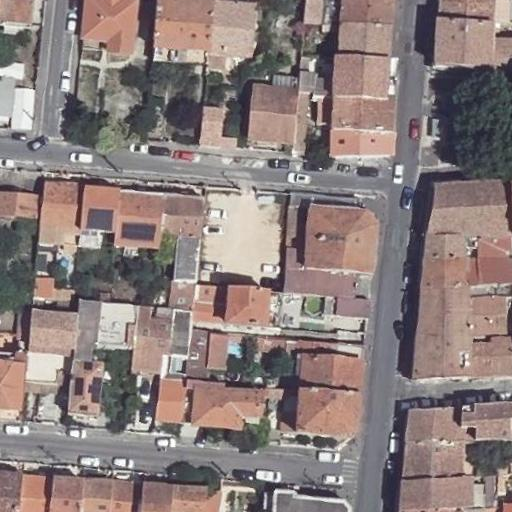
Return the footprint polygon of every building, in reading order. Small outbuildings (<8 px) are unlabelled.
[(32,0),(0,0),(0,21),(29,25),(32,0)] [(86,0),(82,38),(108,41),(108,51),(129,53),(136,3),(124,1),(124,0),(86,0)] [(153,49),(208,54),(213,5),(158,0),(153,49)] [(391,29),(394,0),(344,0),(344,3),(319,0),(306,0),(307,0),(304,24),(323,25),(391,29)] [(511,0),(439,0),(439,19),(499,23),(511,24),(511,0)] [(213,5),(208,54),(252,58),(256,9),(213,5)] [(435,65),(488,68),(491,39),(491,28),(499,29),(499,23),(439,19),(435,65)] [(389,61),(391,29),(323,25),(323,33),(342,34),(339,60),(389,62),(389,61)] [(511,40),(491,39),(488,68),(511,67),(511,40)] [(152,63),(206,68),(208,54),(153,49),(152,63)] [(397,61),(389,61),(389,62),(339,60),(336,60),(335,81),(316,80),(316,76),(307,76),(308,58),(301,58),(298,92),(297,94),(309,95),(314,94),(314,99),(320,100),(394,101),(397,61)] [(14,79),(0,76),(0,115),(9,117),(14,79)] [(297,94),(298,92),(255,89),(250,141),(292,145),(292,141),(297,94)] [(304,143),(309,95),(297,94),(292,141),(304,143)] [(390,157),(394,101),(320,100),(318,124),(333,126),(331,158),(390,157)] [(148,101),(146,128),(162,130),(164,102),(148,101)] [(303,155),(304,143),(292,141),(292,145),(293,145),(292,154),(303,155)] [(463,287),(511,284),(511,221),(511,182),(435,185),(425,239),(422,258),(463,257),(463,246),(477,246),(478,263),(463,269),(463,287)] [(60,226),(63,186),(44,184),(43,198),(41,219),(41,225),(50,225),(60,226)] [(80,228),(84,188),(63,186),(60,226),(70,227),(80,228)] [(119,191),(84,188),(80,228),(80,231),(102,233),(116,234),(119,191)] [(164,195),(119,191),(116,234),(116,244),(129,245),(144,246),(159,248),(160,238),(164,195)] [(0,214),(37,218),(38,197),(0,193),(0,214)] [(361,200),(291,194),(290,205),(300,207),(311,207),(309,223),(308,239),(306,250),(290,249),(285,248),(284,258),(284,268),(305,270),(356,275),(372,276),(376,227),(366,212),(360,213),(361,200)] [(204,198),(164,195),(160,238),(172,238),(199,241),(204,198)] [(300,207),(290,205),(287,225),(286,237),(291,237),(308,239),(309,223),(298,222),(300,207)] [(41,225),(39,243),(49,244),(50,225),(41,225)] [(68,245),(78,246),(80,231),(80,228),(70,227),(68,245)] [(100,251),(102,233),(80,231),(78,246),(77,249),(100,251)] [(199,241),(172,238),(171,244),(169,260),(172,260),(178,261),(172,310),(175,311),(192,312),(195,285),(199,241)] [(144,246),(129,245),(128,256),(143,258),(144,246)] [(422,258),(420,289),(463,287),(463,269),(457,271),(458,265),(463,265),(463,257),(422,258)] [(172,260),(168,302),(171,303),(170,310),(172,310),(178,261),(172,260)] [(305,270),(284,268),(281,294),(281,296),(325,300),(336,300),(354,302),(356,275),(305,270)] [(420,289),(416,337),(468,333),(511,330),(511,316),(510,317),(510,325),(505,325),(504,297),(511,296),(511,284),(463,287),(420,289)] [(230,289),(195,285),(192,312),(192,321),(226,324),(230,289)] [(35,288),(34,298),(53,299),(54,290),(35,288)] [(266,293),(230,289),(226,324),(263,328),(266,293)] [(54,290),(53,299),(61,300),(73,301),(74,292),(54,290)] [(281,296),(281,294),(266,293),(263,328),(278,330),(281,296)] [(61,300),(59,317),(77,319),(80,302),(73,301),(61,300)] [(334,318),(336,300),(325,300),(324,317),(334,318)] [(368,321),(369,303),(354,302),(336,300),(334,318),(368,321)] [(168,302),(153,301),(152,308),(156,309),(170,310),(171,303),(168,302)] [(77,319),(74,351),(73,364),(85,365),(86,348),(90,349),(92,323),(94,303),(80,302),(77,319)] [(137,307),(111,305),(94,303),(92,323),(115,325),(134,327),(135,324),(137,307)] [(148,308),(137,307),(135,324),(146,325),(148,308)] [(170,310),(156,309),(155,321),(171,322),(172,310),(170,310)] [(192,321),(192,312),(175,311),(172,310),(171,322),(170,331),(168,348),(167,356),(173,356),(188,359),(190,333),(190,331),(192,321)] [(21,314),(18,343),(29,344),(32,315),(21,314)] [(59,317),(32,315),(29,344),(29,347),(74,351),(77,319),(59,317)] [(154,326),(146,325),(135,324),(134,327),(133,345),(168,348),(170,331),(171,322),(155,321),(154,326)] [(115,325),(92,323),(90,349),(112,351),(115,325)] [(132,353),(133,345),(134,327),(115,325),(112,351),(132,353)] [(285,347),(286,340),(254,337),(212,333),(190,331),(190,333),(188,359),(186,377),(185,381),(205,383),(207,369),(223,371),(226,342),(252,344),(252,350),(284,353),(285,347)] [(365,348),(366,335),(337,332),(335,345),(365,348)] [(412,380),(470,377),(469,344),(468,333),(416,337),(412,380)] [(469,344),(470,377),(511,374),(511,337),(490,339),(490,344),(469,344)] [(297,348),(298,341),(286,340),(285,347),(297,348)] [(363,364),(365,348),(335,345),(298,341),(297,348),(296,357),(303,358),(363,364)] [(0,408),(22,411),(26,380),(26,371),(29,347),(29,344),(18,343),(17,359),(0,358),(0,408)] [(130,374),(159,377),(162,355),(167,356),(168,348),(133,345),(132,353),(130,374)] [(74,351),(29,347),(26,371),(51,373),(71,376),(73,364),(74,351)] [(170,384),(171,376),(173,356),(167,356),(162,355),(159,377),(158,383),(170,384)] [(360,397),(363,364),(303,358),(300,392),(360,397)] [(71,376),(67,415),(96,418),(100,374),(84,372),(85,365),(73,364),(71,376)] [(51,373),(26,371),(26,380),(50,382),(51,373)] [(184,389),(185,381),(186,377),(171,376),(170,384),(158,383),(155,422),(181,424),(184,389)] [(222,393),(222,385),(205,383),(185,381),(184,389),(196,391),(222,393)] [(270,398),(271,389),(260,389),(259,396),(260,396),(260,399),(270,399),(270,398)] [(300,400),(300,392),(271,389),(270,398),(285,399),(300,400)] [(260,396),(259,396),(222,393),(196,391),(193,425),(212,427),(237,429),(239,417),(258,418),(260,399),(260,396)] [(356,436),(360,397),(300,392),(300,400),(298,414),(296,435),(351,439),(356,436)] [(497,405),(472,407),(470,429),(456,428),(455,443),(463,442),(468,442),(478,441),(493,441),(510,440),(511,404),(497,405)] [(409,410),(405,444),(455,443),(456,428),(470,429),(472,407),(409,410)] [(282,434),(296,435),(298,414),(284,413),(282,434)] [(405,444),(402,479),(461,479),(463,442),(455,443),(405,444)] [(497,461),(496,478),(509,478),(510,468),(509,462),(497,461)] [(18,511),(23,474),(0,472),(0,511),(18,511)] [(48,511),(52,477),(23,474),(18,511),(48,511)] [(78,511),(82,480),(52,477),(48,511),(78,511)] [(487,478),(485,509),(492,509),(493,493),(491,492),(493,478),(487,478)] [(402,479),(398,511),(432,511),(480,509),(482,484),(472,485),(460,485),(461,479),(402,479)] [(109,511),(112,483),(82,480),(78,511),(109,511)] [(140,511),(144,486),(112,483),(109,511),(140,511)] [(170,511),(172,489),(144,486),(140,511),(170,511)] [(204,511),(206,493),(172,489),(170,511),(204,511)] [(218,511),(220,494),(206,493),(204,511),(218,511)] [(273,511),(274,498),(264,498),(262,511),(273,511)] [(347,511),(341,505),(292,500),(274,498),(273,511),(347,511)]
